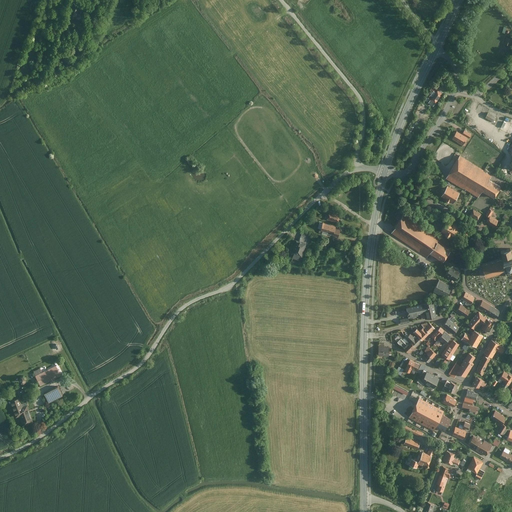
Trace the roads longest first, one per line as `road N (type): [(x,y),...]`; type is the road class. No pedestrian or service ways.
road 1 (unclassified): [(340,178),(233,284),(179,310),(135,369),(0,459)]
road 2 (residential): [(356,168),(361,99),(281,0)]
road 3 (tertiary): [(385,170),(364,335)]
road 4 (tertiary): [(364,335),(364,500)]
road 5 (tertiary): [(436,49),(385,170)]
road 6 (residential): [(401,174),(408,188),(503,238)]
